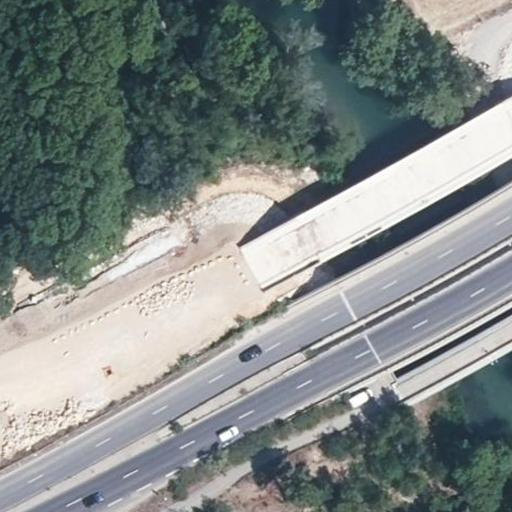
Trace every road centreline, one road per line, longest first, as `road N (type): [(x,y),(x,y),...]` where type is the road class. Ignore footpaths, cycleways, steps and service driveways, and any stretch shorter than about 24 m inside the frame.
road 1 (primary): [(511,210),(11,489)]
road 2 (primary): [(57,511),(511,266)]
road 3 (track): [(511,168),(487,107),(386,0)]
